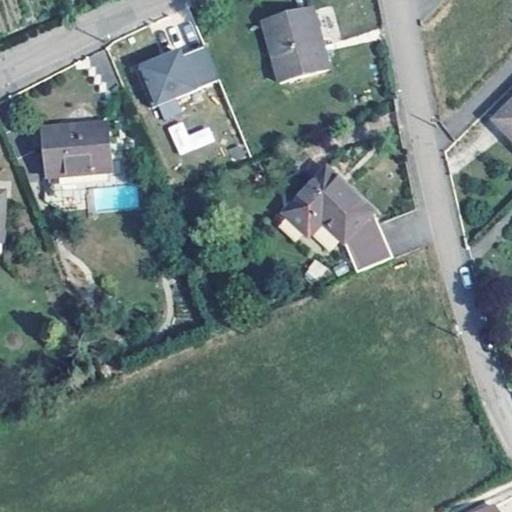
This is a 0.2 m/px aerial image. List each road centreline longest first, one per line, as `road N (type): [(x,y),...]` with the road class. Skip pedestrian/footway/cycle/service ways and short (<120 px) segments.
road 1 (residential): [(396,0),(472,338),(511,437)]
road 2 (residential): [(160,0),(0,74)]
